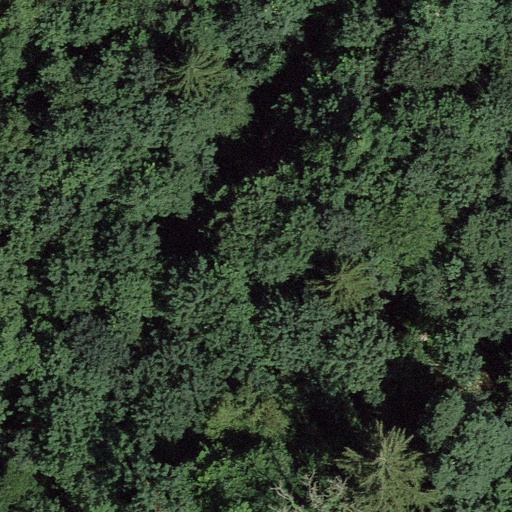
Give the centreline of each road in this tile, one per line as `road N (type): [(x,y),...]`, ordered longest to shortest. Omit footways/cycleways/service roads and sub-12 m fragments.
road 1 (track): [(119,511),(168,348),(332,0)]
road 2 (track): [(168,348),(238,443),(314,511)]
